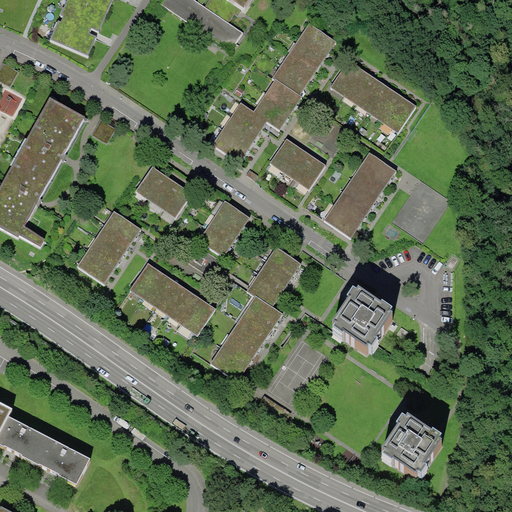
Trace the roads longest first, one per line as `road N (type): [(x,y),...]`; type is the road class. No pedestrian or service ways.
road 1 (residential): [(0,36),(96,88),(372,279)]
road 2 (primary): [(0,287),(210,431),(372,511)]
road 3 (residential): [(0,348),(174,471),(193,511)]
